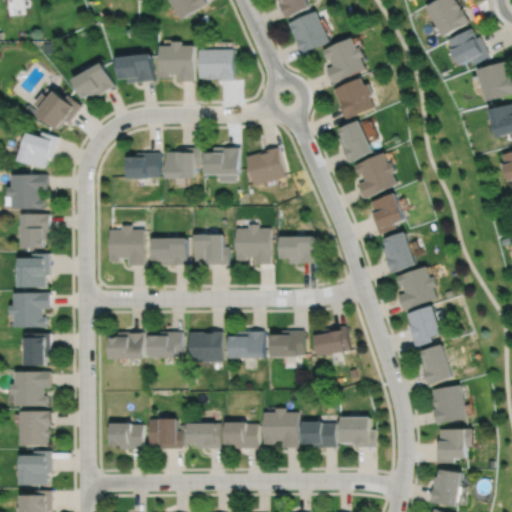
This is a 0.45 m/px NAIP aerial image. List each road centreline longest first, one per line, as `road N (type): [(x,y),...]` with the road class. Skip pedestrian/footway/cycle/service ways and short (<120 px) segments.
road 1 (residential): [(294,114),(346,236),(399,397),(405,450),(393,511)]
road 2 (residential): [(99,138),(84,174),(87,511)]
road 3 (residential): [(401,485),(86,481)]
road 4 (residential): [(362,285),(314,296),(85,298)]
road 5 (residential): [(269,105),(137,114),(99,138)]
